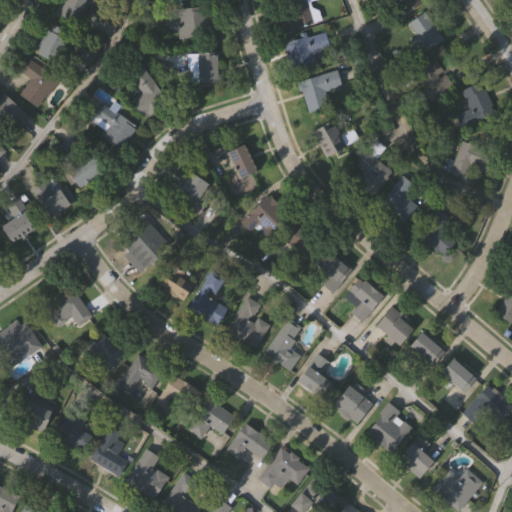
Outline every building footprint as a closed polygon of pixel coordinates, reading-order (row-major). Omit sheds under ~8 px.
[(90,0),(79,24),(53,12),(58,0),(90,0)] [(307,0),(312,21),(283,27),(277,0),(307,0)] [(389,23),(378,3),(383,0),(419,0),(421,3),(389,23)] [(180,37),(173,10),(199,3),(206,30),(180,37)] [(417,40),(406,21),(424,10),(442,40),(415,56),(408,45),(417,40)] [(75,37),(58,65),(33,50),(50,22),(75,37)] [(315,63),(291,69),(284,41),(324,31),(328,46),(312,51),(315,63)] [(85,61),(73,55),(81,40),(93,46),(85,61)] [(195,81),(195,50),(219,50),(219,81),(195,81)] [(451,88),(427,100),(411,68),(435,56),(451,88)] [(57,78),(38,107),(18,94),(30,77),(19,70),(27,58),(57,78)] [(159,106),(144,117),(130,99),(140,91),(127,74),(140,64),(162,93),(153,99),(159,106)] [(298,79),(336,70),(340,85),(324,89),(329,107),(306,112),(298,79)] [(469,108),(460,88),(480,80),(494,113),(460,127),(455,114),(469,108)] [(28,115),(19,125),(9,115),(0,124),(0,95),(3,92),(28,115)] [(85,123),(100,101),(135,125),(120,146),(85,123)] [(349,141),(326,155),(311,131),(329,120),(339,135),(343,132),(349,141)] [(471,165),(466,178),(448,172),(459,139),(491,150),(484,169),(471,165)] [(225,149),(243,142),(255,170),(238,177),(225,149)] [(79,187),(52,152),(65,143),(77,158),(88,150),(103,169),(79,187)] [(369,195),(355,181),(363,173),(351,162),(366,147),(391,172),(369,195)] [(169,195),(184,169),(206,182),(192,207),(169,195)] [(377,200),(402,175),(410,183),(404,189),(417,203),(398,222),(377,200)] [(42,177),(68,196),(53,217),(34,203),(39,196),(32,191),(42,177)] [(37,221),(8,240),(0,228),(0,223),(12,215),(4,203),(19,194),(37,221)] [(287,218),(268,232),(260,222),(248,231),(237,218),(269,194),(287,218)] [(439,254),(416,230),(439,207),(463,231),(439,254)] [(128,228),(144,215),(168,245),(152,258),(128,228)] [(283,237),(299,224),(317,244),(301,258),(283,237)] [(327,274),(312,262),(323,248),(349,268),(332,291),(320,283),(327,274)] [(179,298),(154,281),(175,250),(190,260),(185,267),(196,274),(179,298)] [(222,276),(210,297),(226,306),(216,324),(186,307),(207,268),(222,276)] [(359,299),(347,292),(357,277),(381,293),(362,321),(350,312),(359,299)] [(78,325),(70,315),(58,324),(44,306),(70,287),(92,315),(78,325)] [(253,314),(268,322),(255,347),(225,331),(244,295),(259,303),(253,314)] [(395,343),(374,323),(391,305),(413,325),(395,343)] [(290,371),(263,354),(286,316),(302,325),(289,346),(300,353),(290,371)] [(41,345),(9,368),(0,355),(0,333),(22,318),(41,345)] [(442,352),(427,367),(405,346),(420,330),(442,352)] [(105,374),(83,355),(103,331),(125,350),(105,374)] [(328,363),(319,372),(330,383),(317,397),(293,374),(316,351),(328,363)] [(150,385),(140,378),(130,392),(116,382),(137,353),(161,370),(150,385)] [(475,377),(462,392),(437,371),(450,357),(475,377)] [(176,400),(167,418),(151,409),(171,373),(201,391),(191,409),(176,400)] [(511,403),(495,427),(483,418),(478,425),(461,412),(484,382),(511,403)] [(371,404),(354,423),(331,401),(348,383),(371,404)] [(12,418),(20,397),(50,410),(41,431),(12,418)] [(209,425),(201,437),(187,429),(206,398),(233,415),(222,433),(209,425)] [(396,414),(411,427),(390,452),(364,429),(388,401),(398,411),(396,414)] [(80,427),(89,433),(78,450),(54,435),(71,410),(86,420),(80,427)] [(244,447),(238,457),(225,449),(241,422),(271,440),(261,457),(244,447)] [(118,475),(89,458),(107,425),(120,432),(110,449),(127,459),(118,475)] [(418,476),(396,458),(409,441),(432,459),(418,476)] [(309,467),(297,484),(287,476),(282,483),(276,479),(270,487),(256,477),(280,445),(309,467)] [(124,480),(145,447),(159,456),(152,466),(167,476),(154,498),(124,480)] [(457,510),(431,488),(448,468),(458,477),(466,467),(481,481),(457,510)] [(165,511),(159,508),(181,470),(211,488),(197,511),(165,511)] [(315,474),(341,498),(327,511),(310,511),(306,508),(302,511),(298,511),(288,502),(315,474)] [(0,511),(0,484),(19,493),(10,511),(0,511)] [(226,511),(205,511),(216,496),(230,506),(226,511)] [(19,511),(26,499),(51,511),(19,511)] [(335,511),(346,500),(360,511),(335,511)]
